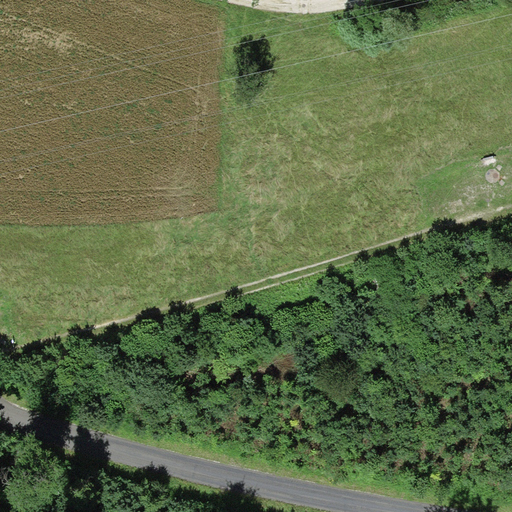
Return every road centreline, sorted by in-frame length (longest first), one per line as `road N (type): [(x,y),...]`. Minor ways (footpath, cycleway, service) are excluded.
road 1 (unclassified): [(418,511),(165,461),(0,407)]
road 2 (track): [(246,0),(380,0)]
